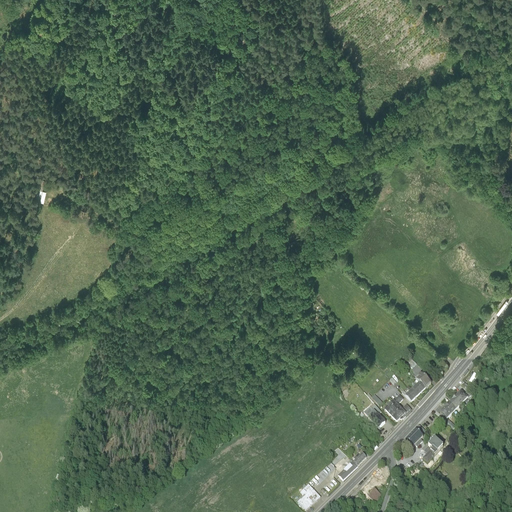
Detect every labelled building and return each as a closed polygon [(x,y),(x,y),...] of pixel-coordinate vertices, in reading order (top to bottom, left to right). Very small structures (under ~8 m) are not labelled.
[(44,179),(37,177),(35,185),(38,185),(34,199),(43,201),(46,191),(42,190),(44,179)] [(407,365),(412,370),(416,365),(412,361),(407,365)] [(419,384),(420,383),(426,389),(430,384),(421,374),(418,377),(419,378),(416,381),(419,384)] [(419,384),(410,392),(416,398),(426,389),(420,383),(419,384)] [(411,403),(416,398),(410,392),(407,389),(403,392),(406,396),(405,397),(411,403)] [(461,393),(456,398),(463,404),(468,399),(464,396),(461,393)] [(383,405),(374,396),(371,399),(379,408),(383,405)] [(399,397),(385,411),(397,423),(400,420),(400,421),(401,421),(402,420),(402,418),(410,410),(407,406),(402,411),(397,406),(403,401),(399,397)] [(456,398),(452,402),(459,408),(463,404),(456,398)] [(452,402),(449,406),(455,412),(459,408),(452,402)] [(378,416),(381,413),(374,405),(370,408),(374,412),(377,416),(378,416)] [(449,406),(445,410),(451,416),(455,412),(449,406)] [(447,420),(451,416),(445,410),(440,415),(446,421),(447,420)] [(378,417),(378,416),(377,416),(374,412),(368,418),(379,430),(385,424),(381,419),(380,420),(378,417)] [(455,428),(447,420),(446,421),(444,424),(452,431),(455,428)] [(424,432),(419,428),(406,441),(413,448),(415,446),(417,448),(422,442),(420,441),(423,438),(420,436),(424,432)] [(423,460),(427,464),(443,448),(435,440),(431,444),(430,444),(430,445),(428,447),(431,450),(427,455),(423,460)] [(421,450),(427,455),(431,450),(428,447),(426,445),(421,450)] [(366,460),(362,455),(353,464),(358,468),(366,460)] [(350,466),(338,477),(342,481),(343,482),(358,468),(353,464),(351,462),(348,464),(350,466)] [(380,485),(389,475),(382,468),(373,478),(380,485)] [(320,499),(308,485),(300,494),(302,496),(303,495),(305,497),(298,504),(305,511),(306,511),(320,499)] [(363,492),(371,499),(374,495),(367,488),(363,492)]
